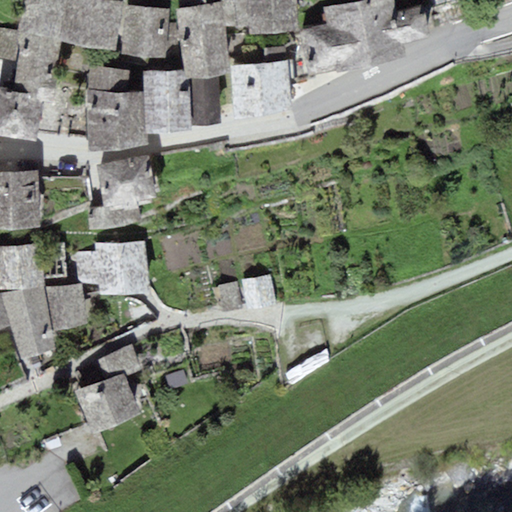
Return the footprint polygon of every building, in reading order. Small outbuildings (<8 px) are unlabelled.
[(60,41),(66,0),(24,0),(17,31),(22,32),(60,41)] [(115,53),(121,1),(112,0),(66,0),(60,41),(115,53)] [(177,0),(179,9),(205,5),(204,0),(177,0)] [(248,24),(246,0),(221,0),(222,2),(223,26),(248,24)] [(297,31),(294,0),(246,0),(248,24),(249,35),(297,31)] [(364,0),(323,8),(326,26),(300,31),(308,79),(336,74),(404,61),(401,45),(395,13),(392,0),(364,0)] [(223,26),(222,2),(205,5),(179,9),(174,10),(183,71),(185,80),(189,80),(218,76),(229,75),(223,26)] [(166,59),(169,9),(123,6),(120,56),(166,59)] [(395,13),(401,45),(429,40),(423,7),(395,13)] [(17,31),(0,28),(0,59),(17,61),(22,32),(17,31)] [(60,41),(22,32),(17,61),(16,68),(54,73),(60,41)] [(289,110),(287,62),(232,67),(234,122),(289,110)] [(90,66),(88,91),(127,94),(130,69),(90,66)] [(54,104),(54,73),(16,68),(13,93),(41,96),(40,104),(54,104)] [(191,127),(189,80),(185,80),(183,71),(142,72),(143,94),(144,136),(147,136),(191,134),(191,127)] [(218,76),(189,80),(191,127),(220,124),(218,76)] [(40,104),(41,96),(13,93),(0,90),(0,137),(35,143),(40,104)] [(88,91),(86,92),(87,155),(147,146),(147,136),(144,136),(143,94),(127,94),(88,91)] [(149,156),(95,167),(103,208),(135,202),(157,198),(149,156)] [(37,170),(0,171),(0,230),(39,229),(37,170)] [(139,224),(135,202),(103,208),(87,211),(91,233),(139,224)] [(82,284),(82,285),(99,285),(99,296),(150,294),(145,241),(95,244),(95,251),(75,252),(77,284),(82,284)] [(0,246),(0,291),(45,287),(41,243),(0,246)] [(276,305),(270,275),(241,282),(247,311),(276,305)] [(243,310),(236,282),(217,287),(223,315),(243,310)] [(81,285),(43,289),(51,331),(87,325),(81,285)] [(43,289),(1,295),(11,328),(21,361),(55,351),(51,331),(43,289)] [(0,331),(11,328),(1,295),(0,294),(0,331)] [(131,345),(96,359),(105,380),(123,373),(125,378),(141,371),(131,345)] [(165,376),(168,389),(187,384),(183,371),(165,376)] [(105,380),(75,392),(92,435),(140,415),(125,378),(123,373),(105,380)]
